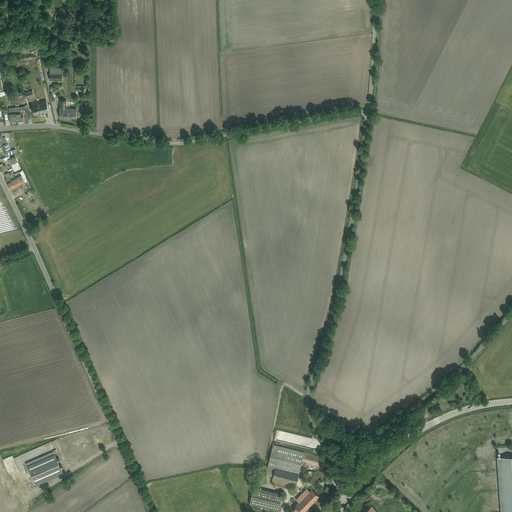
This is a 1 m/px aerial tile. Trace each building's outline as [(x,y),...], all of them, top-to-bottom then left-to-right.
[(54,80),(67,80),(66,68),(54,68),(54,80)] [(10,95),(11,99),(13,99),(11,91),(2,94),(3,97),(10,95)] [(60,118),(77,118),(78,99),(61,98),(60,118)] [(35,115),(50,111),(47,102),(33,106),(35,115)] [(25,110),(29,109),(30,115),(33,114),(32,105),(24,107),(25,110)] [(3,175),(7,182),(23,175),(21,170),(14,174),(12,171),(3,175)] [(10,189),(26,181),(23,175),(7,182),(10,189)] [(107,429),(95,432),(98,443),(104,442),(102,434),(107,433),(107,429)] [(279,440),(294,442),(294,438),(294,433),(280,432),(279,440)] [(294,486),(301,452),(275,446),(268,474),(274,475),(272,481),(294,486)] [(31,467),(38,484),(63,473),(55,456),(54,457),(53,453),(46,456),(47,460),(31,467)] [(511,511),(511,456),(497,458),(500,511),(511,511)] [(299,511),(302,511),(318,496),(309,487),(292,504),(299,511)] [(254,488),(249,505),(275,511),(276,511),(281,495),(254,488)] [(23,501),(18,492),(13,494),(18,504),(23,501)]
